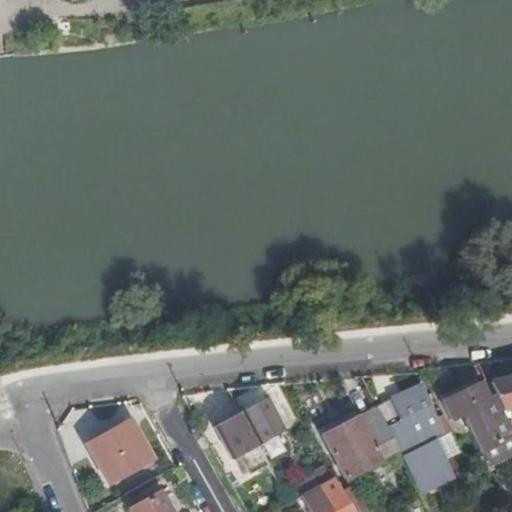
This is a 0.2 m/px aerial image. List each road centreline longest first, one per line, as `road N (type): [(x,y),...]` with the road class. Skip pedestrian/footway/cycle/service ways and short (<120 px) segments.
road 1 (residential): [(16,398),(511,340)]
road 2 (track): [(216,511),(144,383)]
